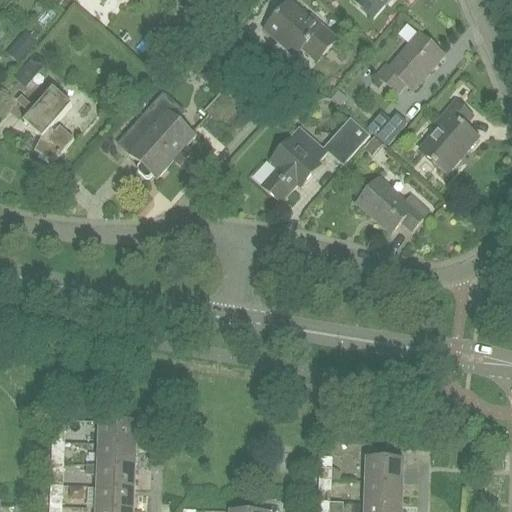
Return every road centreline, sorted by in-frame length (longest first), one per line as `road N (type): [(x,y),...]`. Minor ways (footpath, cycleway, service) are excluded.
road 1 (tertiary): [(511,364),(232,320)]
road 2 (residential): [(240,240),(461,279),(511,251)]
road 3 (residential): [(240,240),(61,232),(0,221)]
road 4 (tertiary): [(232,320),(16,276)]
road 5 (residential): [(511,117),(466,0)]
